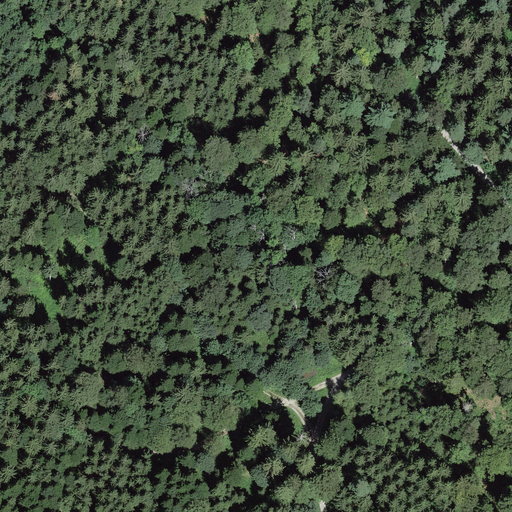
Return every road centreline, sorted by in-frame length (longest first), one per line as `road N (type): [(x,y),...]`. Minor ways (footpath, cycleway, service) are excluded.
road 1 (track): [(284,406),(180,319),(0,125)]
road 2 (track): [(511,296),(378,352),(343,376),(315,422),(322,511)]
road 3 (track): [(322,0),(511,211)]
